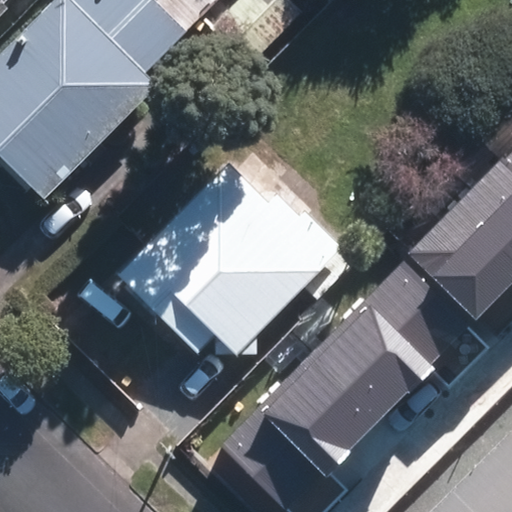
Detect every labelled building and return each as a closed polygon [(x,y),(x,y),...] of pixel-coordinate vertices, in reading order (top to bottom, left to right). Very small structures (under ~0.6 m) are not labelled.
[(0,0),(0,17),(17,0),(0,0)] [(70,0),(60,0),(0,60),(0,158),(47,205),(162,90),(148,77),(190,35),(155,1),(155,0),(71,0),(70,0)] [(287,0),(240,0),(212,30),(250,67),(302,14),(287,0)] [(511,284),(511,150),(411,251),(478,318),(511,284)] [(228,164),(116,277),(195,354),(214,335),(214,354),(234,355),(257,354),(256,334),(304,287),(316,300),(350,265),(336,252),(342,247),(303,209),(297,215),(278,196),(269,205),(228,164)] [(406,263),(222,445),(289,511),(321,511),(345,489),(327,471),(472,328),(406,263)] [(223,390),(192,356),(139,405),(169,438),(223,390)] [(511,511),(511,432),(507,428),(423,511),(511,511)]
